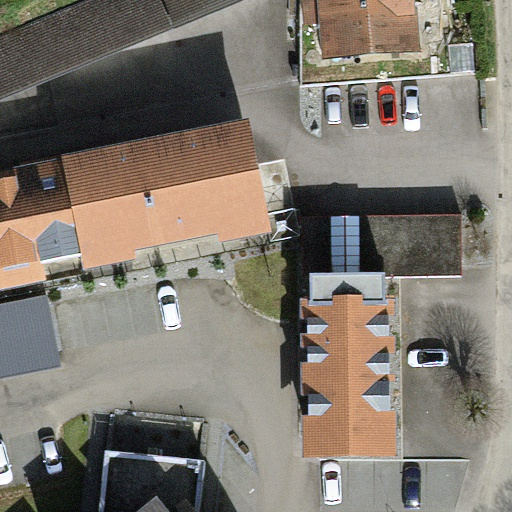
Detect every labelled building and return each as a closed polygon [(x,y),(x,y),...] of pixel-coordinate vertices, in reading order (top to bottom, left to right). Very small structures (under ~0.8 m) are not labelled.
[(155,0),(86,0),(0,36),(0,100),(168,30),(155,0)] [(155,0),(168,30),(239,0),(155,0)] [(397,0),(309,0),(313,64),(401,59),(397,0)] [(244,134),(60,167),(78,262),(261,229),(244,134)] [(0,178),(0,288),(81,273),(78,262),(60,167),(0,178)] [(401,461),(400,279),(309,280),(311,462),(401,461)] [(43,294),(0,302),(0,377),(58,366),(43,294)] [(192,511),(198,464),(106,452),(97,511),(192,511)]
